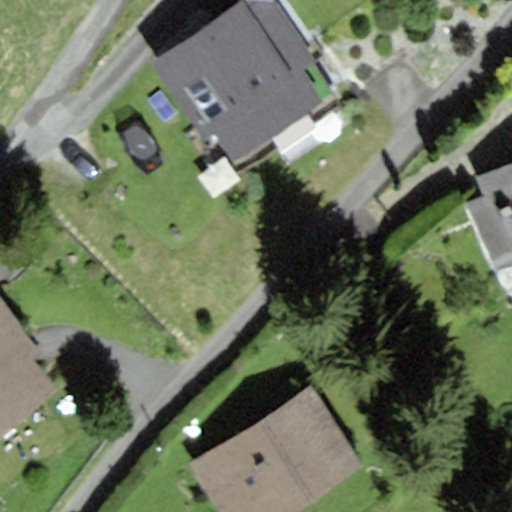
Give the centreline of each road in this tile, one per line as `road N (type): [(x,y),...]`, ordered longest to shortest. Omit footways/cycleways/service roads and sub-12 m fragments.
road 1 (residential): [(89,511),(163,412),(511,30)]
road 2 (unclassified): [(0,163),(112,0)]
